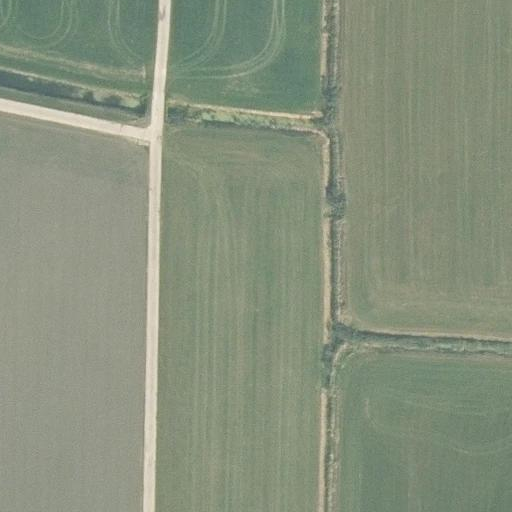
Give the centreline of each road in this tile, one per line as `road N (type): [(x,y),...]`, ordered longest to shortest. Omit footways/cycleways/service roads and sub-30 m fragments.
road 1 (track): [(162,0),(148,511)]
road 2 (track): [(154,135),(0,104)]
